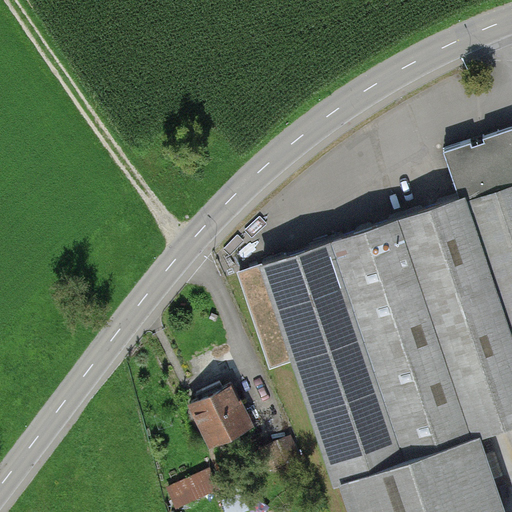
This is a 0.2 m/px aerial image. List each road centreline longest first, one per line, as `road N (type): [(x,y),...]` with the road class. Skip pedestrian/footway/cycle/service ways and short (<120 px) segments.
road 1 (tertiary): [(0,488),(186,249),(247,184),(380,80),(511,18)]
road 2 (track): [(12,0),(186,249)]
